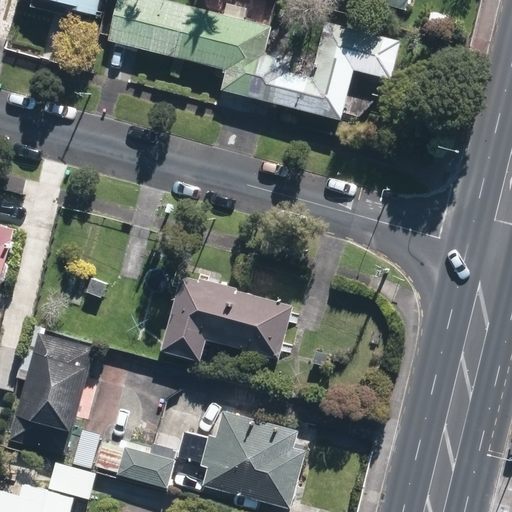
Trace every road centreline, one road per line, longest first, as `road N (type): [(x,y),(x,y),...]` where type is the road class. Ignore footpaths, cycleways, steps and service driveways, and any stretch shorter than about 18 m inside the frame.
road 1 (residential): [(0,121),(501,252)]
road 2 (primary): [(442,511),(501,252)]
